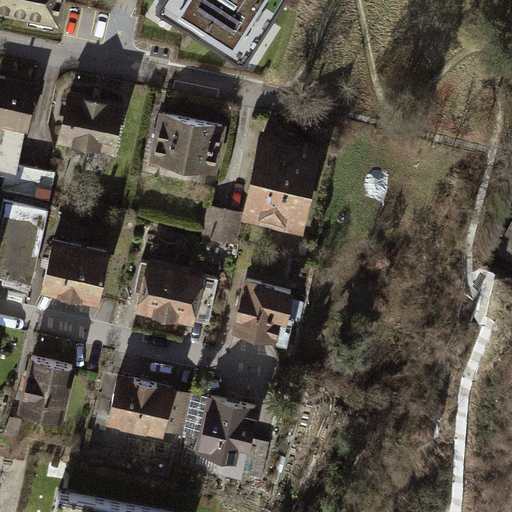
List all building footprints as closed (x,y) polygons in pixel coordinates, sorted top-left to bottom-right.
[(69,0),(0,0),(0,9),(66,21),(69,0)] [(286,0),(161,0),(159,3),(249,60),(286,0)] [(44,85),(0,75),(0,123),(27,129),(34,130),(44,85)] [(132,104),(71,91),(63,137),(124,150),(132,104)] [(235,124),(164,111),(156,159),(227,172),(235,124)] [(27,129),(0,123),(0,168),(20,173),(27,129)] [(340,143),(271,130),(253,219),(320,232),(340,143)] [(10,200),(6,222),(0,251),(0,272),(37,282),(52,210),(10,200)] [(251,211),(217,206),(213,236),(246,242),(251,211)] [(511,219),(498,245),(511,252),(511,219)] [(119,252),(61,238),(52,287),(111,300),(119,252)] [(218,273),(156,260),(146,310),(207,323),(218,273)] [(315,291),(259,278),(247,330),(294,341),(299,322),(307,324),(315,291)] [(82,365),(43,357),(32,410),(73,419),(82,365)] [(188,388),(129,375),(117,423),(176,437),(188,388)] [(279,405),(222,394),(211,451),(257,460),(259,450),(270,452),(279,405)] [(164,511),(69,494),(65,511),(164,511)]
